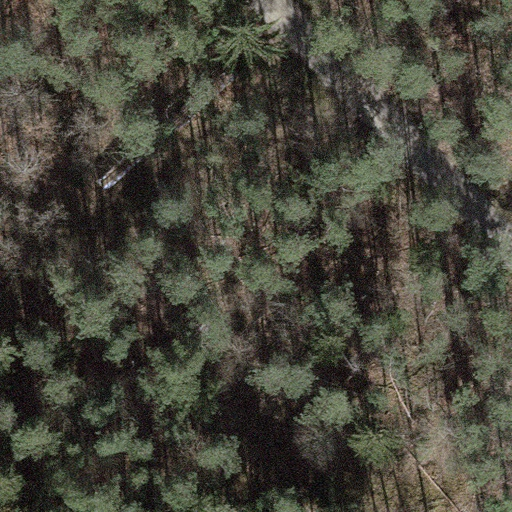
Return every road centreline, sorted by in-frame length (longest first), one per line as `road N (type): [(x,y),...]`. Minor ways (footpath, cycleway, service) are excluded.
road 1 (track): [(329,58),(127,207),(0,320)]
road 2 (track): [(271,0),(511,235)]
